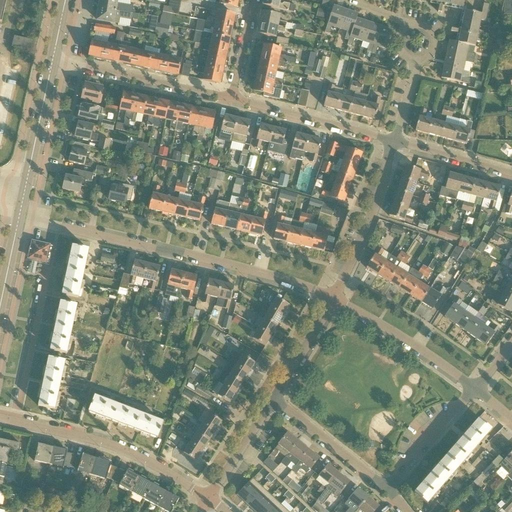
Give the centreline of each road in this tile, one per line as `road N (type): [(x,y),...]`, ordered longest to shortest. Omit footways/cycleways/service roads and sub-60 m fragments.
road 1 (residential): [(334,298),(18,218)]
road 2 (residential): [(208,499),(145,461),(0,418)]
road 3 (residential): [(51,62),(228,104)]
road 4 (residential): [(228,104),(394,140)]
road 5 (residential): [(334,298),(394,140)]
road 6 (residential): [(475,389),(334,298)]
road 7 (tertiary): [(18,218),(51,62)]
road 8 (residential): [(384,491),(272,400)]
road 9 (residential): [(384,491),(475,389)]
road 10 (residential): [(394,140),(511,172)]
